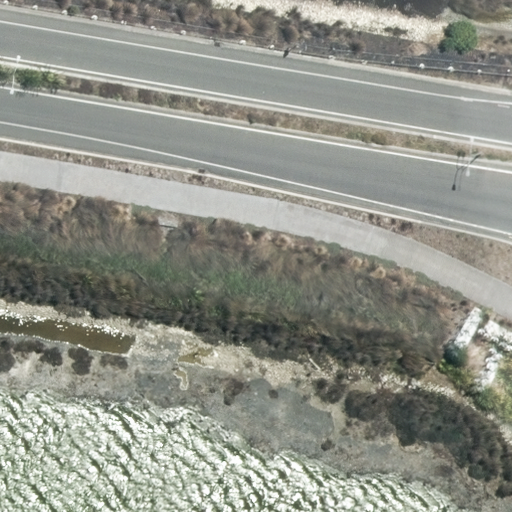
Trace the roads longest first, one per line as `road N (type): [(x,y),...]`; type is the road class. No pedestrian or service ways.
road 1 (tertiary): [(511,204),(0,112)]
road 2 (tertiary): [(0,37),(511,125)]
